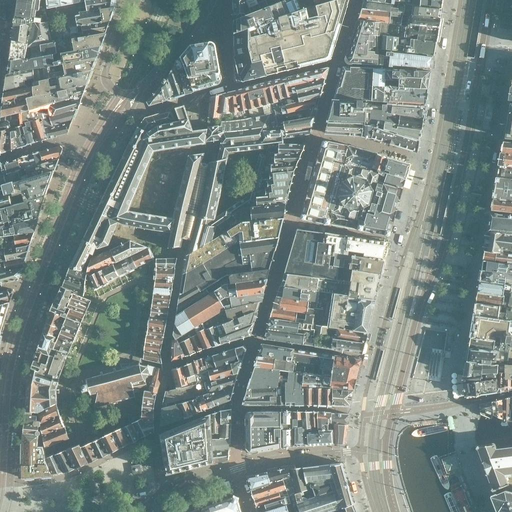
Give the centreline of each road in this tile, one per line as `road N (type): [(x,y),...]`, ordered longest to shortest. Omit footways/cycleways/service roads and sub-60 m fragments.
road 1 (tertiary): [(393,511),(387,432),(445,232),(487,0)]
road 2 (residential): [(0,455),(16,331),(76,173),(122,95)]
road 3 (residential): [(122,95),(166,59),(207,0)]
